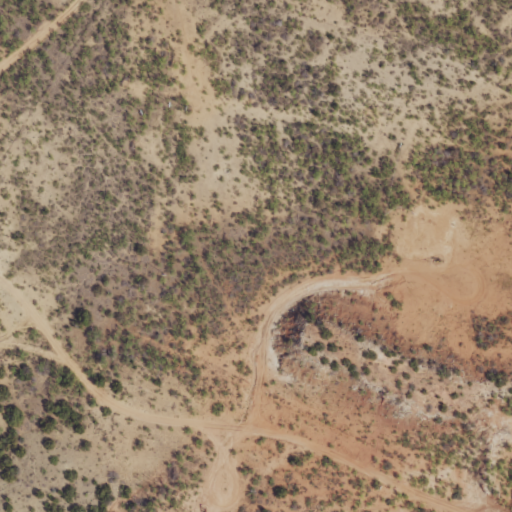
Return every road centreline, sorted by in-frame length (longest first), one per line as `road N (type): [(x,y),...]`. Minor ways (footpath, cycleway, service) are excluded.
road 1 (track): [(372,511),(316,492),(204,431),(90,389),(48,359),(0,346)]
road 2 (track): [(0,287),(34,316),(90,389)]
